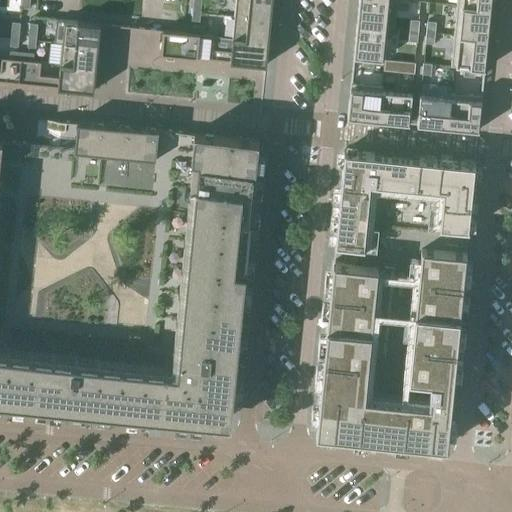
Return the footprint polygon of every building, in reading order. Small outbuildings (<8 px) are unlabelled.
[(29,0),(21,0),(21,7),(28,8),(29,0)] [(235,0),(234,17),(270,20),(271,0),(235,0)] [(356,24),(356,25),(385,28),(387,0),(358,0),(357,10),(356,24)] [(456,0),(456,5),(490,8),(490,0),(456,0)] [(193,1),(192,12),(200,13),(201,1),(193,1)] [(456,5),(453,35),(487,38),(488,23),(490,10),(490,8),(456,5)] [(200,13),(192,12),(190,24),(198,25),(200,13)] [(234,17),(231,38),(268,42),(270,20),(234,17)] [(410,19),(408,30),(417,31),(418,20),(410,19)] [(64,20),(61,43),(97,46),(100,24),(64,20)] [(426,21),(425,32),(434,33),(435,22),(426,21)] [(133,55),(152,56),(153,25),(101,23),(101,34),(134,35),(133,55)] [(192,25),(191,33),(198,34),(203,34),(204,27),(192,25)] [(353,54),(353,56),(354,56),(362,57),(373,58),(382,59),(385,28),(356,25),(354,40),(353,54)] [(11,26),(9,38),(17,38),(19,27),(11,26)] [(29,28),(27,39),(35,40),(36,28),(29,28)] [(159,54),(195,58),(198,34),(191,33),(162,30),(159,54)] [(408,39),(407,41),(416,42),(417,31),(408,30),(408,39)] [(425,41),(424,43),(433,44),(434,33),(425,32),(425,41)] [(198,34),(195,58),(265,65),(268,42),(231,38),(230,50),(211,49),(212,35),(203,34),(198,34)] [(453,35),(450,66),(454,66),(463,67),(470,68),(474,68),(484,69),(485,53),(487,40),(487,38),(453,35)] [(17,38),(9,38),(8,50),(16,50),(17,38)] [(35,40),(27,39),(26,51),(34,52),(35,40)] [(61,43),(59,64),(95,68),(97,46),(61,43)] [(362,57),(361,66),(372,67),(373,58),(362,57)] [(0,81),(18,83),(20,60),(1,58),(0,62),(0,81)] [(20,60),(18,83),(93,91),(95,68),(59,64),(58,77),(39,75),(40,62),(20,60)] [(405,61),(404,72),(413,73),(414,62),(405,61)] [(422,63),(421,74),(430,75),(431,64),(422,63)] [(463,67),(463,76),(473,77),(474,68),(470,68),(463,67)] [(349,87),(346,117),(362,118),(376,120),(377,120),(380,91),(381,91),(382,86),(351,83),(350,83),(349,87)] [(380,91),(377,120),(392,121),(406,123),(408,123),(408,122),(411,94),(381,91),(380,91)] [(450,97),(447,127),(448,127),(462,128),(478,130),(481,101),(481,96),(449,93),(449,97),(450,97)] [(416,123),(416,124),(418,124),(432,125),(447,127),(450,97),(449,97),(419,94),(416,123)] [(31,145),(1,142),(1,141),(0,140),(0,400),(137,414),(229,423),(234,381),(234,377),(235,377),(235,376),(234,376),(236,355),(237,355),(237,354),(236,354),(237,351),(239,327),(241,310),(242,311),(242,310),(241,310),(242,301),(242,302),(243,301),(242,301),(243,288),(243,284),(244,284),(243,284),(244,275),(245,275),(244,275),(246,258),(247,258),(246,257),(247,249),(248,249),(247,248),(247,244),(248,236),(249,232),(249,231),(249,225),(249,223),(250,223),(250,222),(251,205),(252,206),(252,205),(251,205),(252,196),(253,197),(253,196),(252,196),(253,183),(254,179),(255,179),(254,179),(255,170),(256,170),(255,170),(256,153),(257,153),(257,152),(256,152),(257,144),(258,144),(258,143),(257,143),(258,140),(248,139),(248,138),(247,138),(247,139),(239,139),(239,138),(222,137),(191,134),(191,135),(158,131),(155,161),(127,158),(101,156),(73,153),(74,149),(74,147),(76,125),(76,124),(52,121),(51,121),(47,121),(39,120),(37,120),(35,146),(34,146),(31,145)] [(73,153),(101,156),(104,125),(102,125),(102,124),(101,124),(101,125),(93,124),(93,123),(92,124),(76,122),(76,124),(76,125),(74,147),(73,153)] [(101,156),(127,158),(130,127),(128,127),(128,126),(128,128),(119,127),(119,126),(104,125),(101,156)] [(130,127),(127,158),(155,161),(158,131),(158,130),(155,130),(155,129),(154,129),(154,130),(146,129),(146,128),(145,128),(145,129),(130,127)] [(316,417),(315,432),(348,435),(364,437),(397,440),(413,442),(446,445),(448,432),(449,419),(450,409),(450,408),(452,386),(452,385),(453,373),(455,358),(457,337),(459,322),(460,309),(461,295),(463,274),(465,259),(466,251),(468,230),(468,227),(469,217),(473,177),(474,166),(474,163),(471,163),(449,161),(440,160),(419,158),(418,158),(373,153),(347,151),(343,150),(343,153),(342,164),(339,187),(338,198),(337,216),(335,226),(334,244),(332,261),(331,269),(330,284),(328,305),(326,320),(325,333),(323,348),(321,368),(320,383),(318,404),(316,417)]
